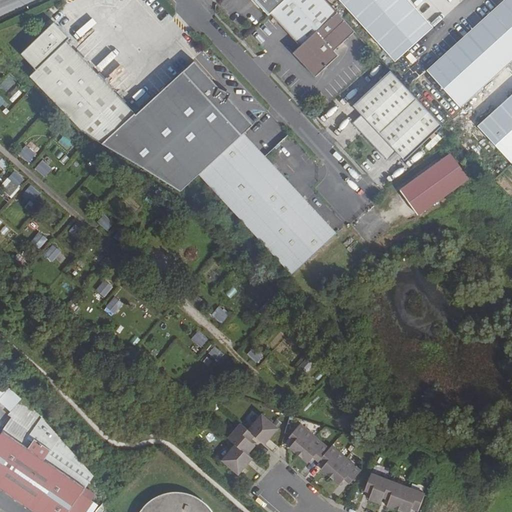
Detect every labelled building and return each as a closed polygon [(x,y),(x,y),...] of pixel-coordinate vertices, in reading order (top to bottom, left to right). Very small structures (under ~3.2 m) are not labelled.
[(255,0),(270,15),(271,14),(286,0),(255,0)] [(326,0),(286,0),(271,14),(301,47),(338,13),(326,0)] [(462,107),(511,60),(511,0),(504,0),(458,42),(428,70),(462,107)] [(356,32),(338,13),(301,47),(294,53),(316,77),(339,56),(335,51),(356,32)] [(38,68),(32,74),(83,130),(100,146),(135,114),(68,40),(72,36),(60,24),(53,24),(23,52),(38,68)] [(135,114),(100,146),(181,192),(200,175),(244,134),(253,125),(194,62),(136,115),(135,114)] [(442,126),(391,70),(354,105),(362,114),(353,122),(387,160),(397,151),(405,160),(442,126)] [(12,102),(20,93),(15,88),(7,97),(12,102)] [(482,112),(473,121),(511,163),(511,95),(488,118),(482,112)] [(244,134),(200,175),(292,274),(336,233),(244,134)] [(423,145),(428,150),(437,140),(432,135),(423,145)] [(63,136),(58,142),(66,149),(71,143),(63,136)] [(35,155),(26,147),(20,154),(29,162),(35,155)] [(447,153),(399,189),(418,214),(466,179),(447,153)] [(44,178),(51,169),(41,160),(33,169),(44,178)] [(23,181),(14,173),(8,180),(17,187),(23,181)] [(25,194),(34,201),(39,195),(31,187),(25,194)] [(113,223),(104,216),(98,222),(107,230),(113,223)] [(70,232),(78,240),(84,234),(76,226),(70,232)] [(115,237),(124,245),(130,238),(121,230),(115,237)] [(40,234),(32,243),(39,249),(46,240),(40,234)] [(54,247),(46,255),(53,261),(60,253),(54,247)] [(181,265),(187,264),(191,259),(190,253),(185,249),(179,250),(175,255),(176,261),(181,265)] [(104,296),(111,287),(105,282),(97,291),(104,296)] [(115,298),(107,307),(114,313),(121,304),(115,298)] [(227,316),(218,308),(213,315),(221,322),(227,316)] [(229,329),(238,337),(244,330),(235,322),(229,329)] [(207,340),(198,332),(192,339),(201,347),(207,340)] [(224,355),(215,347),(209,354),(218,361),(224,355)] [(247,355),(256,363),(262,356),(253,348),(247,355)] [(272,359),(264,368),(271,374),(279,365),(272,359)] [(0,388),(0,406),(0,407),(14,392),(4,383),(0,388)] [(23,400),(14,392),(0,407),(19,424),(33,407),(24,399),(23,400)] [(269,439),(278,429),(262,415),(248,431),(254,436),(259,441),(264,435),(269,439)] [(289,448),(299,456),(315,437),(300,424),(289,437),(295,442),(289,448)] [(248,431),(240,425),(228,438),(236,445),(247,455),(255,446),(250,441),(254,436),(248,431)] [(4,431),(0,436),(0,489),(33,511),(68,511),(86,488),(45,460),(51,451),(35,439),(29,448),(4,431)] [(264,435),(259,441),(264,445),(269,439),(264,435)] [(321,459),(329,450),(315,437),(299,456),(308,463),(313,457),(319,462),(321,459)] [(242,460),(247,455),(236,445),(222,461),(238,475),(247,464),(242,460)] [(330,477),(346,459),(332,447),(329,450),(321,459),(326,464),(321,470),(330,477)] [(247,455),(242,460),(247,464),(252,459),(247,455)] [(346,459),(330,477),(339,485),(344,479),(350,484),(361,471),(346,459)] [(383,498),(389,481),(371,474),(365,491),(371,494),(369,500),(380,504),(383,498)] [(407,488),(389,481),(383,498),(389,500),(387,506),(398,511),(407,488)] [(407,488),(398,511),(401,511),(410,511),(412,509),(418,511),(425,494),(407,488)] [(211,511),(209,500),(176,490),(141,499),(136,511),(211,511)]
